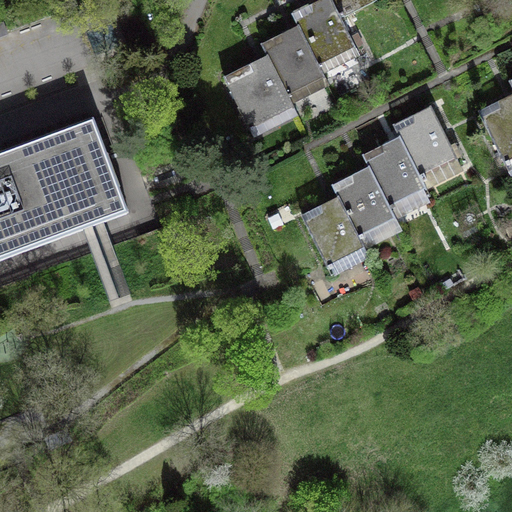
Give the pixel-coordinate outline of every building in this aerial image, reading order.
[(340,17),(331,0),(317,0),(292,13),(298,25),(318,64),(355,46),(340,17)] [(331,0),(340,17),(375,0),(331,0)] [(298,25),(261,43),(268,55),(292,104),(329,86),(318,64),(298,25)] [(268,55),(224,76),(254,136),(297,114),(292,104),(268,55)] [(511,94),(478,111),(511,176),(511,175),(511,94)] [(430,106),(393,124),(399,136),(419,175),(457,157),(430,106)] [(0,265),(123,219),(87,123),(0,155),(0,265)] [(399,136),(363,155),(368,166),(389,206),(425,187),(419,175),(399,136)] [(368,166),(332,185),(338,196),(358,236),(395,217),(368,166)] [(338,196),(301,215),(326,265),(363,246),(358,236),(338,196)]
